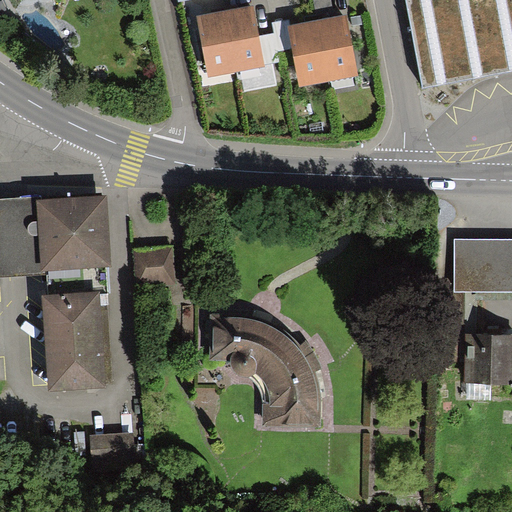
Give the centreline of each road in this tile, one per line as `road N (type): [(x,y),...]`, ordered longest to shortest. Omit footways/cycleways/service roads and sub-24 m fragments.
road 1 (secondary): [(180,163),(404,177)]
road 2 (residential): [(404,177),(406,91),(389,0)]
road 3 (residential): [(160,0),(183,108),(180,163)]
